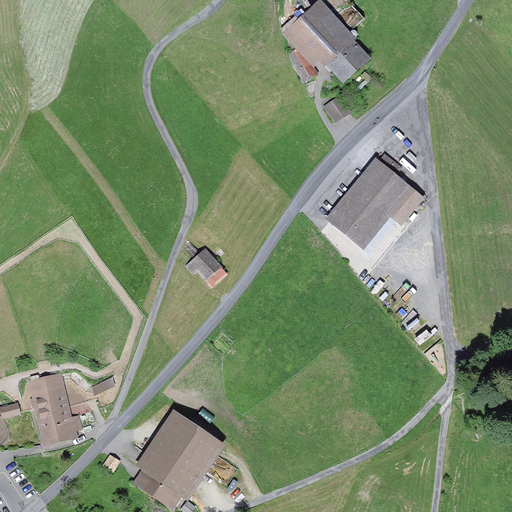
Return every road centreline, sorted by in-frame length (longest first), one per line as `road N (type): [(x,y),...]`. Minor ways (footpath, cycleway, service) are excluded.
road 1 (track): [(112,428),(193,201),(150,105),(148,70),(164,41),(219,0)]
road 2 (unclassified): [(421,70),(348,145),(205,332),(112,428)]
road 3 (unclassified): [(434,511),(453,376),(421,70)]
road 4 (track): [(232,511),(393,439),(473,355),(511,330)]
road 5 (track): [(18,0),(28,88),(18,137),(0,170)]
